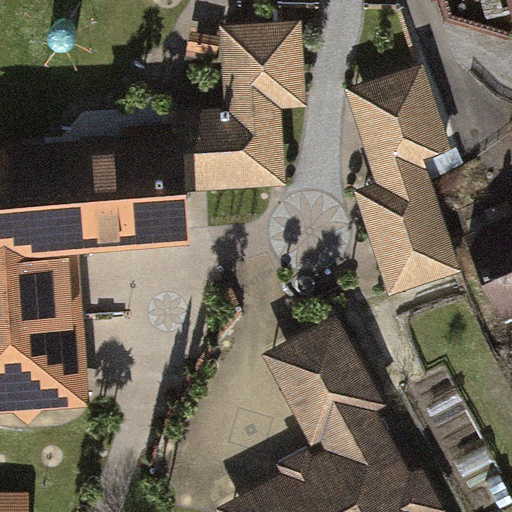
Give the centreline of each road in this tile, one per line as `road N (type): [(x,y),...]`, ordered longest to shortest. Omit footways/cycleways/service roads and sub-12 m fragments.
road 1 (residential): [(317,212),(329,74),(346,0)]
road 2 (residential): [(476,125),(421,0)]
